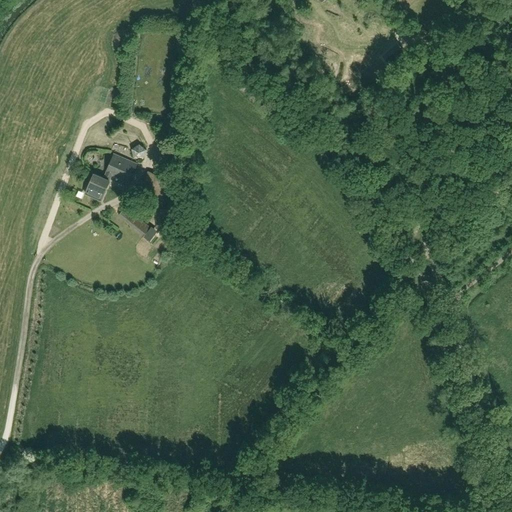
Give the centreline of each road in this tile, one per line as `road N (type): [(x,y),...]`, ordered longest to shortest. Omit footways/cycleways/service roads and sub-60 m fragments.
road 1 (unknown): [(0,454),(38,262),(106,207)]
road 2 (unclassified): [(448,300),(426,233),(447,183),(511,89)]
road 3 (unclassified): [(511,511),(448,300)]
